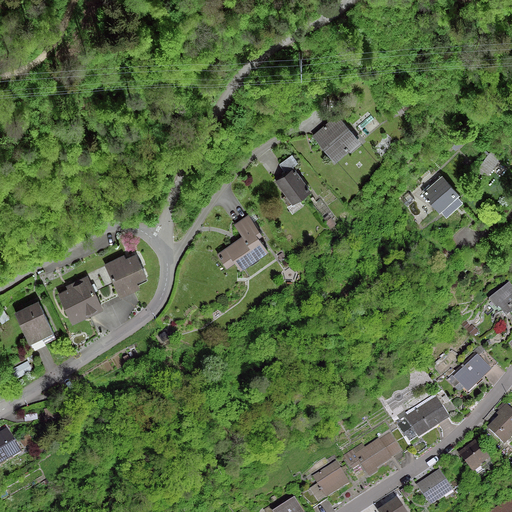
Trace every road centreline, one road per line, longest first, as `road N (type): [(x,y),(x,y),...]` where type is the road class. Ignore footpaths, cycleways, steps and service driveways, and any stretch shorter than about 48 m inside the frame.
road 1 (residential): [(154,243),(233,84),(345,0)]
road 2 (residential): [(0,417),(152,315),(167,289),(166,262)]
road 3 (residential): [(166,262),(237,170),(335,107)]
road 4 (residential): [(511,375),(454,439),(347,511)]
road 5 (residential): [(154,243),(119,230),(94,235),(0,291)]
